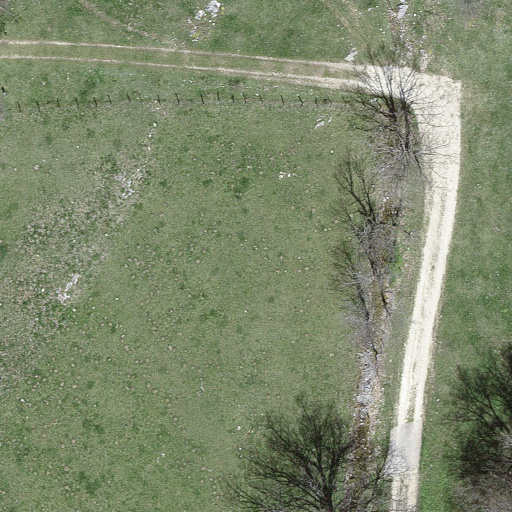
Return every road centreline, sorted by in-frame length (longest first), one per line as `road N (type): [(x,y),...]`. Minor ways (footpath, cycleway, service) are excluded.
road 1 (track): [(393,511),(405,383),(447,159),(434,111),(410,83)]
road 2 (track): [(410,83),(97,50),(0,51)]
